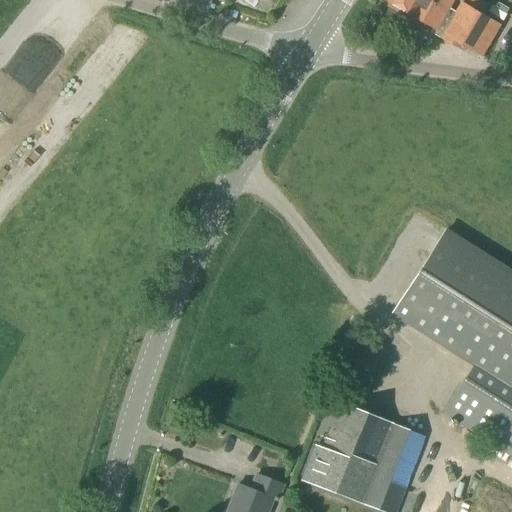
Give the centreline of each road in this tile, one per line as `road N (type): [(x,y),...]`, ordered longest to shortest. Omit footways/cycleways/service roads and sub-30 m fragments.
road 1 (tertiary): [(108,511),(171,299),(234,169),(304,53)]
road 2 (unclassified): [(511,73),(304,53)]
road 3 (unclassified): [(304,53),(124,0)]
